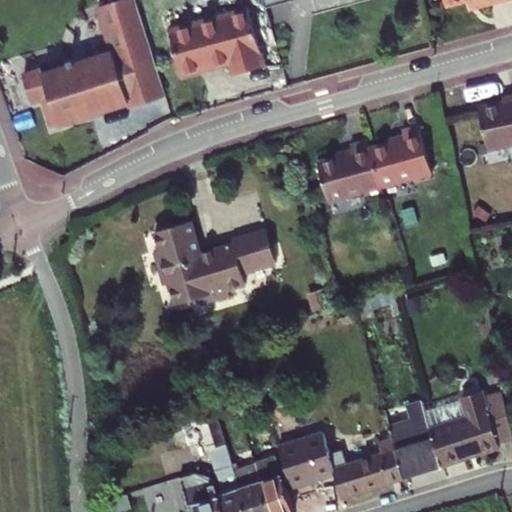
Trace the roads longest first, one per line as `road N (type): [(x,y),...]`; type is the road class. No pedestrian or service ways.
road 1 (residential): [(21,224),(221,133),(511,50)]
road 2 (residential): [(81,511),(67,331),(21,224)]
road 3 (residential): [(511,477),(396,511)]
